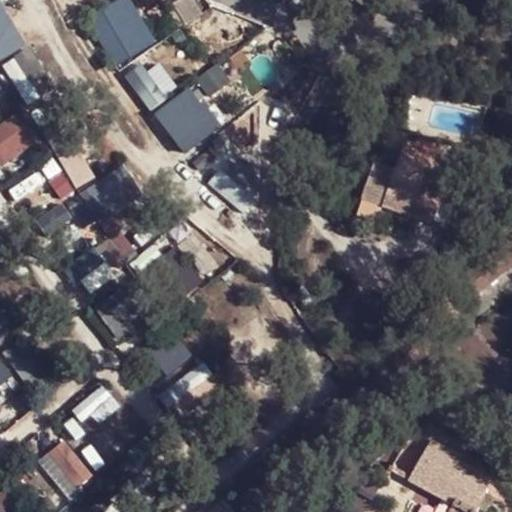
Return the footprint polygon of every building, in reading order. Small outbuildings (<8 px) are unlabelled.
[(0,0),(0,55),(22,46),(0,0)] [(150,108),(172,142),(201,122),(179,89),(150,108)] [(14,110),(0,118),(0,164),(35,141),(14,110)] [(404,151),(399,160),(438,173),(442,164),(404,151)] [(394,173),(373,168),(361,201),(382,209),(381,210),(432,227),(440,202),(427,198),(438,173),(399,160),(394,173)] [(98,210),(136,187),(122,164),(84,187),(98,210)] [(511,266),(511,236),(497,248),(461,279),(473,291),(503,266),(509,269),(511,266)] [(455,313),(441,298),(417,320),(428,336),(455,313)] [(18,339),(2,349),(25,388),(41,379),(18,339)] [(183,426),(230,393),(205,358),(158,392),(183,426)] [(87,432),(118,406),(100,384),(69,410),(87,432)] [(67,496),(92,474),(60,438),(35,460),(67,496)] [(478,511),(488,492),(477,485),(478,482),(474,479),(476,475),(429,446),(410,483),(455,511),(478,511)] [(0,511),(24,511),(4,485),(0,487),(0,511)]
